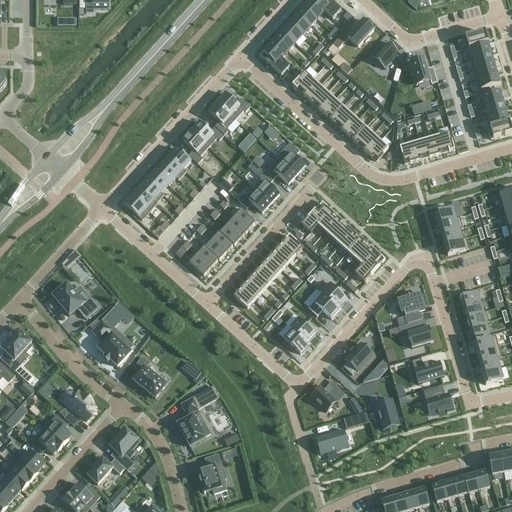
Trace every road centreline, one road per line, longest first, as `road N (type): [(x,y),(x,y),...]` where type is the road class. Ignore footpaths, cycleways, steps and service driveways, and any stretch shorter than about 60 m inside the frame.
road 1 (residential): [(283,391),(306,379),(402,270),(427,257),(471,406),(511,395)]
road 2 (residential): [(234,58),(377,178),(402,179),(511,148)]
road 3 (residential): [(322,511),(511,439)]
road 4 (residential): [(96,204),(234,58)]
road 5 (residential): [(313,188),(205,304)]
road 6 (residential): [(364,0),(412,43),(500,18)]
road 7 (secondary): [(203,0),(100,113)]
road 8 (residential): [(18,302),(123,405)]
road 9 (residential): [(25,511),(123,405)]
road 10 (residential): [(101,211),(205,304)]
road 11 (residential): [(123,405),(157,437),(180,511)]
road 12 (residential): [(101,211),(18,302)]
